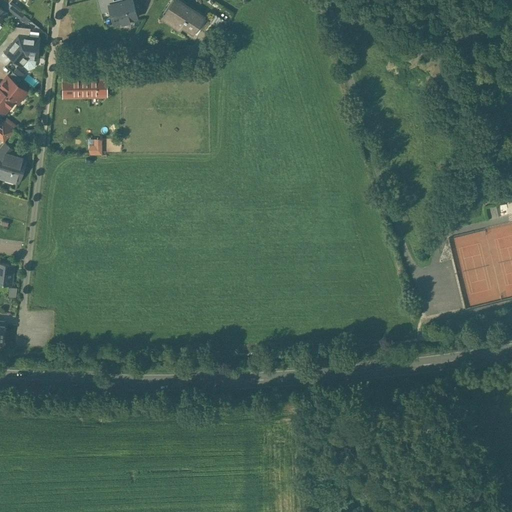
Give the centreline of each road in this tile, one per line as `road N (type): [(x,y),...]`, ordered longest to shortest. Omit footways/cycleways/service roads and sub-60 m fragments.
road 1 (secondary): [(511,352),(261,381),(0,379)]
road 2 (residential): [(326,0),(399,236),(415,277),(434,287)]
road 3 (residential): [(28,257),(59,0)]
road 4 (residential): [(507,218),(445,232),(432,266),(434,287)]
